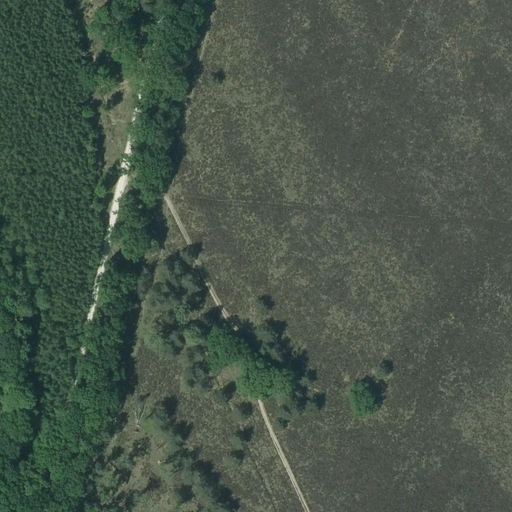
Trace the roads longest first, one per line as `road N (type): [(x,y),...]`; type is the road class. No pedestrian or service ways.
road 1 (track): [(122,171),(164,198),(239,338),(306,511)]
road 2 (track): [(47,511),(122,171)]
road 3 (track): [(122,171),(164,0)]
